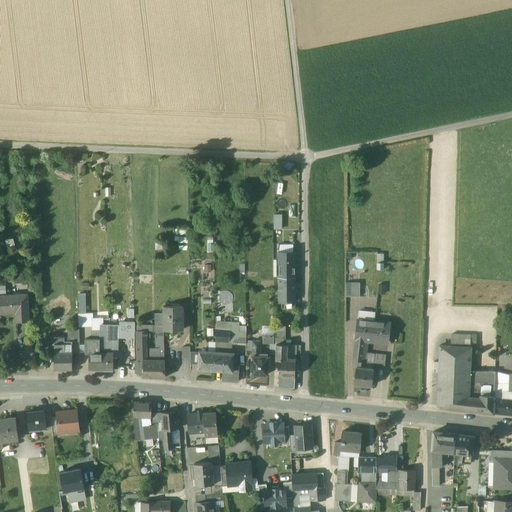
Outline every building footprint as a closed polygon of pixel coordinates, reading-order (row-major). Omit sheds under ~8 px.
[(284,228),(283,213),(273,214),(273,228),(284,228)] [(295,253),(279,253),(279,277),(294,277),(295,277),(295,253)] [(279,277),(279,301),(294,301),(294,277),(279,277)] [(360,297),(360,283),(346,283),(346,297),(360,297)] [(27,295),(0,296),(0,313),(12,312),(12,310),(15,310),(16,321),(29,320),(27,295)] [(182,306),(163,306),(163,314),(163,325),(163,330),(164,330),(183,329),(182,306)] [(119,326),(117,326),(117,336),(135,336),(135,331),(135,325),(134,308),(127,308),(127,318),(120,318),(120,326),(119,326)] [(92,313),(78,314),(78,326),(78,327),(92,326),(92,323),(92,313)] [(390,323),(358,320),(357,330),(365,331),(364,341),(367,341),(387,343),(390,323)] [(237,322),(215,321),(215,331),(231,332),(246,333),(246,323),(237,322)] [(19,322),(19,331),(30,331),(29,322),(19,322)] [(101,323),(92,323),(92,326),(93,333),(100,333),(100,325),(101,325),(101,323)] [(117,326),(101,325),(100,325),(100,333),(99,353),(101,353),(112,353),(112,356),(117,356),(117,336),(117,326)] [(78,326),(68,327),(68,341),(72,341),(72,342),(78,342),(78,327),(78,326)] [(286,345),(285,326),(273,326),(273,336),(273,344),(274,344),(276,344),(286,345)] [(365,331),(357,330),(352,367),(357,368),(357,367),(364,368),(366,353),(367,341),(364,341),(365,331)] [(146,331),(137,331),(137,354),(146,354),(146,349),(146,344),(146,331)] [(215,331),(215,341),(230,342),(231,332),(215,331)] [(231,332),(230,342),(246,343),(246,341),(246,333),(231,332)] [(100,333),(93,333),(93,339),(84,339),(85,345),(85,354),(88,354),(88,353),(99,353),(100,333)] [(469,335),(450,334),(450,345),(470,346),(470,339),(468,339),(469,335)] [(64,337),(54,337),(54,350),(54,353),(72,353),(72,342),(72,341),(68,341),(64,341),(64,337)] [(260,342),(253,341),(252,351),(252,356),(260,356),(260,353),(260,342)] [(286,345),(276,344),(276,354),(275,360),(279,360),(279,359),(287,360),(287,345),(286,345)] [(450,345),(439,345),(437,405),(437,406),(438,406),(468,410),(469,384),(471,346),(470,346),(450,345)] [(159,349),(146,349),(146,354),(146,362),(160,362),(160,349),(159,349)] [(216,352),(200,351),(198,369),(214,370),(216,352)] [(234,354),(216,352),(214,370),(222,371),(232,372),(233,366),(234,354)] [(72,353),(54,353),(54,370),(71,370),(72,353)] [(99,353),(88,353),(88,354),(88,370),(100,370),(100,361),(101,361),(101,353),(99,353)] [(112,353),(101,353),(101,361),(100,361),(100,370),(112,370),(112,356),(112,353)] [(374,354),(366,353),(364,368),(372,369),(373,366),(374,354)] [(146,354),(137,354),(137,361),(135,361),(135,373),(143,373),(143,377),(165,377),(164,362),(160,362),(146,362),(146,354)] [(386,355),(374,354),(373,366),(385,367),(386,355)] [(260,356),(252,356),(251,374),(267,375),(268,357),(267,357),(260,356)] [(287,360),(279,359),(279,360),(279,376),(295,376),(296,360),(287,360)] [(240,367),(233,366),(232,372),(222,371),(222,380),(238,381),(240,367)] [(364,368),(357,367),(357,368),(355,384),(371,386),(373,369),(372,369),(364,368)] [(474,384),(469,384),(468,410),(494,413),(494,397),(495,393),(495,383),(495,371),(475,371),(474,384)] [(295,376),(279,376),(278,387),(294,388),(295,376)] [(510,384),(495,383),(495,393),(501,394),(501,391),(510,391),(510,384)] [(511,413),(511,398),(494,397),(494,413),(511,415),(511,413)] [(152,405),(134,403),(133,417),(150,418),(151,418),(151,414),(152,405)] [(45,411),(27,413),(29,429),(46,428),(46,427),(45,416),(45,411)] [(76,411),(57,413),(57,417),(59,431),(74,430),(75,431),(77,430),(79,428),(79,426),(78,425),(76,411)] [(176,412),(161,413),(162,423),(163,430),(163,431),(171,430),(178,430),(176,412)] [(217,412),(204,413),(205,431),(205,436),(219,435),(217,412)] [(204,413),(188,415),(189,433),(205,431),(204,413)] [(150,418),(133,417),(136,441),(159,438),(158,431),(158,424),(158,422),(151,423),(150,418)] [(16,419),(0,420),(0,430),(1,441),(2,441),(19,439),(16,419)] [(265,426),(266,442),(285,442),(284,428),(284,425),(276,425),(276,423),(270,423),(270,426),(265,426)] [(311,425),(295,426),(296,435),(296,449),(312,448),(311,425)] [(171,430),(163,431),(164,439),(172,438),(171,430)] [(351,433),(343,432),(343,431),(342,431),(341,443),(340,449),(341,449),(359,451),(361,433),(351,432),(351,433)] [(456,434),(434,432),(431,450),(449,452),(454,453),(456,434)] [(472,437),(465,436),(465,435),(456,434),(454,453),(463,454),(470,454),(471,454),(472,445),(471,445),(472,437)] [(172,438),(164,439),(164,440),(165,451),(173,450),(172,438)] [(359,451),(341,449),(340,457),(349,458),(358,458),(359,451)] [(220,450),(208,452),(209,462),(211,462),(212,467),(221,466),(220,450)] [(449,452),(431,450),(432,467),(438,467),(447,466),(449,452)] [(511,451),(491,451),(491,460),(495,460),(495,459),(511,460),(511,451)] [(470,454),(463,454),(462,462),(469,463),(470,454)] [(45,455),(25,458),(29,486),(49,483),(45,455)] [(396,456),(388,456),(388,458),(376,458),(376,472),(375,482),(381,482),(381,472),(387,472),(387,482),(400,482),(400,472),(396,472),(396,456)] [(340,457),(338,457),(337,484),(344,484),(345,471),(349,471),(349,458),(340,457)] [(376,458),(358,458),(358,472),(363,472),(376,472),(376,458)] [(511,459),(511,460),(495,459),(495,460),(495,487),(511,487),(511,459)] [(209,462),(195,464),(197,486),(211,485),(213,484),(213,483),(212,467),(211,462),(209,462)] [(250,462),(227,464),(227,467),(228,483),(242,482),(243,490),(253,489),(250,462)] [(463,465),(453,464),(452,479),(462,480),(463,465)] [(80,468),(61,472),(64,491),(68,491),(83,488),(84,488),(80,468)] [(414,470),(403,470),(402,470),(400,470),(400,482),(400,489),(414,489),(414,470)] [(376,472),(363,472),(363,480),(360,484),(360,496),(364,500),(375,501),(375,492),(375,488),(375,482),(376,472)] [(316,474),(292,475),(292,483),(293,488),(300,488),(308,487),(310,487),(317,487),(316,474)] [(223,482),(213,483),(213,484),(211,485),(211,494),(224,492),(223,486),(223,482)] [(293,488),(292,483),(285,484),(285,490),(286,497),(293,496),(293,488)] [(266,484),(258,485),(259,500),(265,500),(265,491),(267,491),(266,484)] [(344,484),(337,484),(336,500),(350,501),(351,484),(344,484)] [(83,488),(68,491),(68,493),(70,502),(85,499),(83,488)] [(265,500),(266,510),(286,509),(286,497),(285,490),(278,490),(278,488),(272,488),(272,491),(267,491),(265,491),(265,500)] [(211,494),(205,494),(206,502),(214,502),(224,501),(224,492),(211,494)] [(497,511),(498,501),(488,501),(486,511),(497,511)] [(511,511),(511,502),(498,501),(497,511),(511,511)] [(171,511),(171,502),(142,503),(142,511),(171,511)] [(206,502),(196,503),(196,511),(214,511),(214,502),(206,502)]
